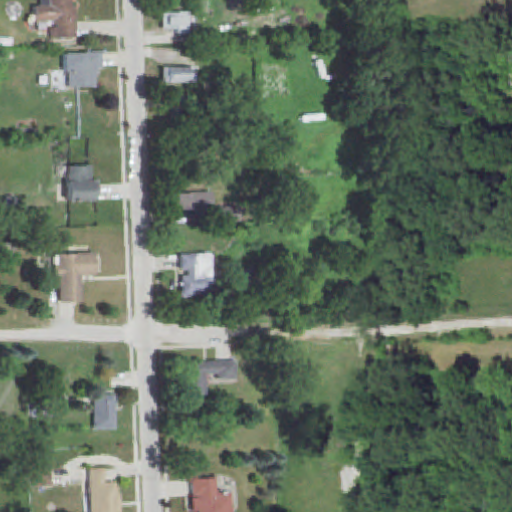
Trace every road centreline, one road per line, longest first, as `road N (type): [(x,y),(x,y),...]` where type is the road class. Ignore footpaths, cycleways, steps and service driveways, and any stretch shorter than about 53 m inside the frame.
road 1 (residential): [(151,511),(131,0)]
road 2 (residential): [(511,323),(0,338)]
